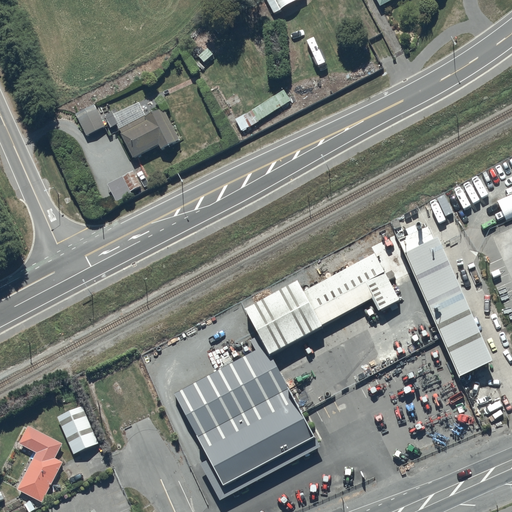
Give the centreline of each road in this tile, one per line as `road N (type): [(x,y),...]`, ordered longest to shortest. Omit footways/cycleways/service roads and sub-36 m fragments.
road 1 (secondary): [(67,266),(391,107),(511,32)]
road 2 (unclassified): [(67,266),(0,112)]
road 3 (trunk): [(370,511),(511,451)]
